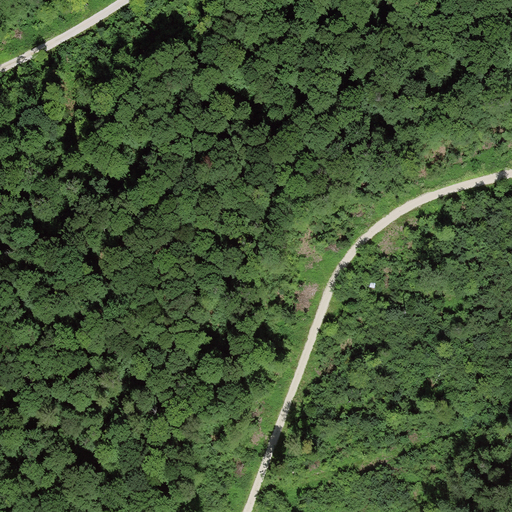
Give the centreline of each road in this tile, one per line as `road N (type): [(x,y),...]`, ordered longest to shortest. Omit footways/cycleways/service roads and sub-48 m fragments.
road 1 (track): [(511,178),(394,210),(346,252),(245,511)]
road 2 (track): [(0,67),(112,0)]
